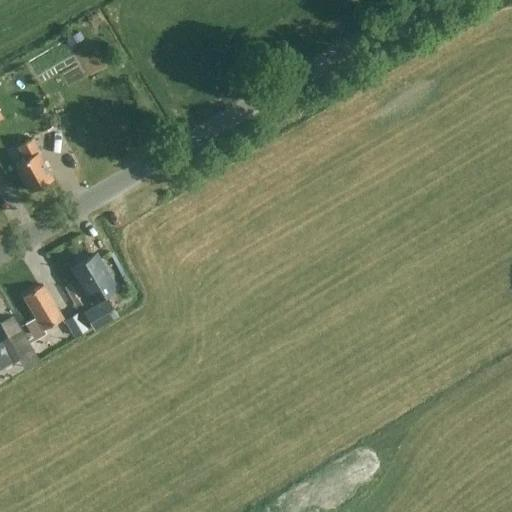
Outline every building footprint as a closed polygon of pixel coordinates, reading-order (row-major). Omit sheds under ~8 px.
[(13,165),(29,191),(51,178),(36,153),(38,152),(30,139),(16,147),(23,159),(13,165)] [(89,302),(108,291),(111,289),(91,255),(69,269),(89,302)] [(39,286),(20,297),(40,331),(59,320),(39,286)] [(108,299),(82,313),(90,328),(116,313),(108,299)] [(78,310),(63,319),(72,335),(88,325),(78,310)] [(26,328),(11,334),(19,357),(34,352),(26,328)] [(0,364),(15,356),(0,331),(0,364)]
